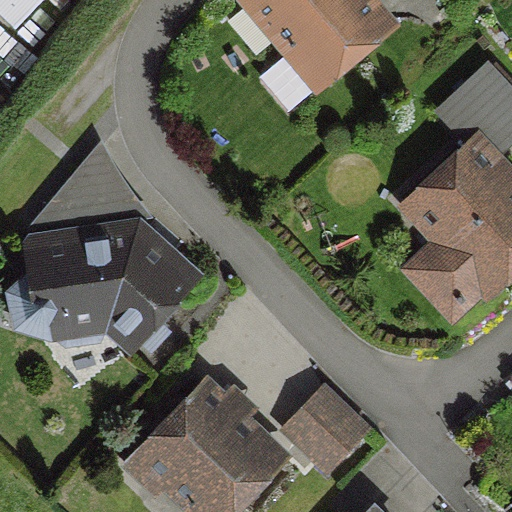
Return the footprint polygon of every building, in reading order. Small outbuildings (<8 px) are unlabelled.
[(0,0),(0,7),(10,17),(26,0),(0,0)] [(362,0),(242,0),(286,52),(260,73),(259,82),(283,111),(322,78),(384,26),(362,0)] [(439,242),(476,283),(483,290),(511,262),(511,187),(471,143),(404,205),(439,242)] [(61,191),(28,228),(77,221),(61,191)] [(13,296),(18,321),(43,329),(42,330),(61,345),(93,340),(103,317),(129,340),(182,280),(130,234),(28,248),(27,250),(31,280),(13,296)] [(511,373),(501,384),(511,397),(511,373)] [(130,455),(190,511),(227,511),(279,458),(199,382),(130,455)] [(289,440),(322,471),(362,429),(318,388),(297,409),(308,420),(289,440)]
